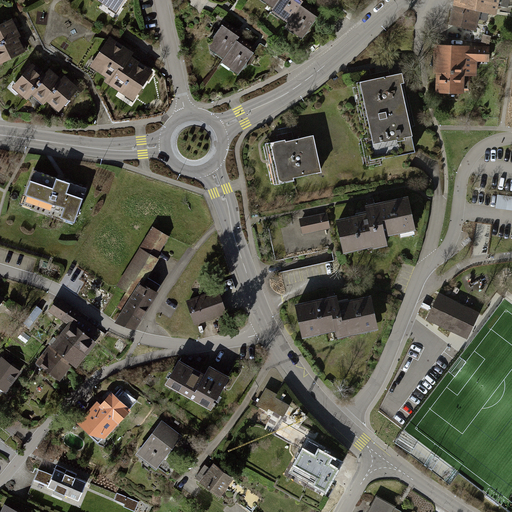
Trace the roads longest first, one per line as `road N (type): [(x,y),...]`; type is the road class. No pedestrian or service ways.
road 1 (residential): [(342,423),(377,381),(429,260),(453,233),(466,165),(481,148),(511,140)]
road 2 (residential): [(0,483),(76,396),(116,369),(185,347)]
road 3 (tertiary): [(220,128),(309,77),(404,0)]
road 4 (residential): [(0,271),(54,289),(142,338),(185,347)]
road 5 (residential): [(270,330),(210,168)]
road 6 (unknown): [(184,486),(281,348)]
road 7 (tertiary): [(0,135),(92,147),(165,145)]
